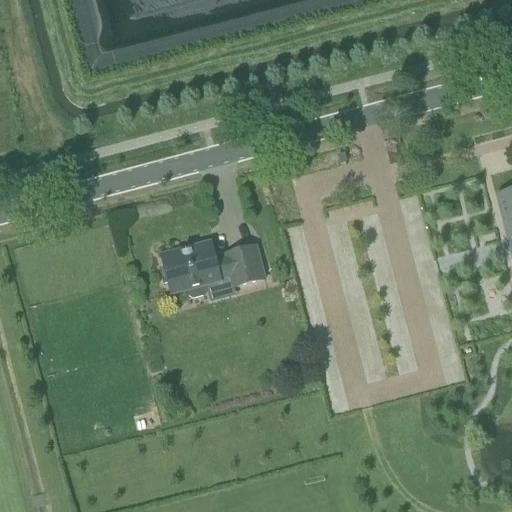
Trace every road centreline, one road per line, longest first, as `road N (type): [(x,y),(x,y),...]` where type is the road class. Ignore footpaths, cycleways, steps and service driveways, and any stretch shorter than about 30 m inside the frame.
road 1 (tertiary): [(0,216),(511,80)]
road 2 (unknown): [(511,420),(278,474)]
